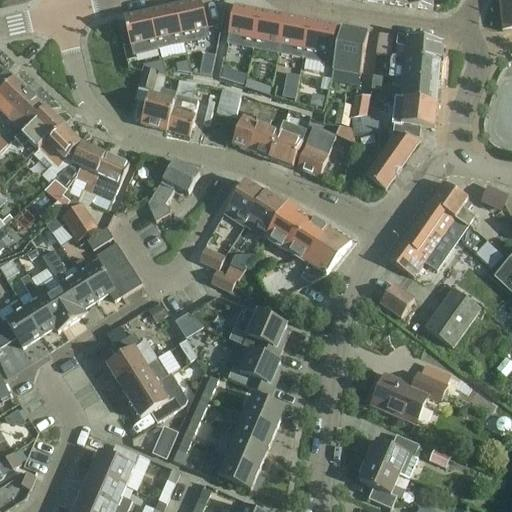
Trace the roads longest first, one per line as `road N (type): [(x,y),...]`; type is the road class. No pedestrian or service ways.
road 1 (residential): [(318,511),(344,313),(383,239)]
road 2 (residential): [(236,166),(151,144),(108,123),(85,98),(62,15)]
road 3 (residential): [(236,166),(168,278),(144,267),(119,222)]
road 4 (tertiary): [(459,34),(282,0)]
road 5 (residential): [(383,239),(236,166)]
road 6 (residential): [(40,511),(75,425),(42,369)]
